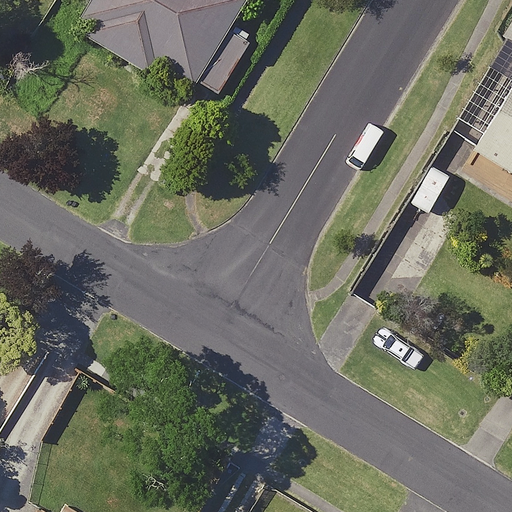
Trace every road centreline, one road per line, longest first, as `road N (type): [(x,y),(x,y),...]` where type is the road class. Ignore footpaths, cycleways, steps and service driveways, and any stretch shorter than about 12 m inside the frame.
road 1 (residential): [(211,337),(411,0)]
road 2 (residential): [(211,337),(499,511)]
road 3 (residential): [(0,207),(211,337)]
